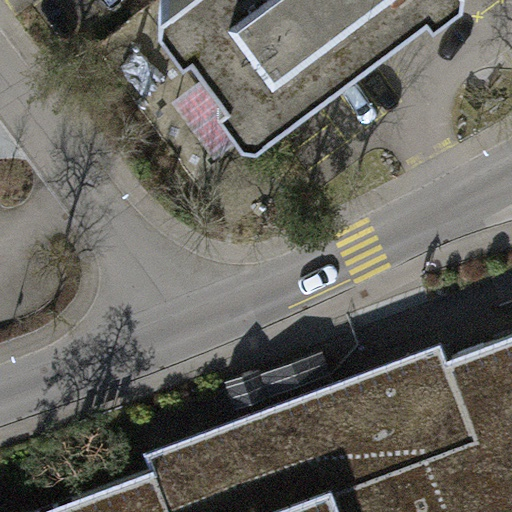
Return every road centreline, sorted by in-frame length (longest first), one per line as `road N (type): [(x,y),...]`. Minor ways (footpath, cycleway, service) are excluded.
road 1 (unclassified): [(511,173),(189,331)]
road 2 (residential): [(189,331),(137,237),(0,55)]
road 3 (unclassified): [(189,331),(0,408)]
